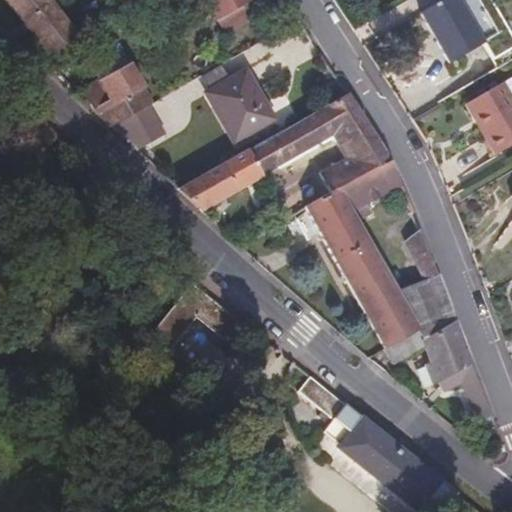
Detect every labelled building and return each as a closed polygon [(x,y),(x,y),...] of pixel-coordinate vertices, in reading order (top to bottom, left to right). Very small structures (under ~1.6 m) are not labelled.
[(3,0),(47,55),(79,36),(50,0),(3,0)] [(249,0),(248,0),(202,0),(214,21),(240,5),(249,0)] [(483,43),(458,0),(440,0),(420,12),(449,63),(483,43)] [(248,18),(240,5),(214,21),(222,34),(248,18)] [(111,127),(153,103),(145,89),(118,43),(89,60),(99,79),(81,90),(82,92),(92,110),(111,127)] [(198,78),(207,92),(230,79),(221,64),(198,78)] [(259,99),(261,98),(245,70),(243,72),(259,99)] [(152,77),(155,81),(166,75),(164,71),(152,77)] [(273,119),(261,98),(259,99),(243,72),(230,79),(207,92),(205,93),(233,143),(273,119)] [(511,99),(502,82),(471,100),(486,125),(480,128),(495,154),(511,144),(511,99)] [(390,160),(347,93),(247,149),(257,166),(275,156),(280,164),(285,161),(331,135),(340,130),(345,138),(337,143),(346,159),(318,173),(328,193),(333,190),(390,160)] [(486,125),(471,100),(466,103),(480,128),(486,125)] [(55,136),(27,105),(8,122),(37,153),(55,136)] [(331,135),(337,143),(345,138),(340,130),(331,135)] [(247,149),(177,189),(200,211),(262,175),(262,174),(257,166),(247,149)] [(275,156),(257,166),(262,174),(280,164),(275,156)] [(401,187),(390,160),(333,190),(328,193),(304,207),(324,242),(384,349),(416,330),(419,329),(397,290),(371,247),(357,220),(351,211),(366,203),(388,192),(397,211),(401,213),(412,213),(401,187)] [(371,212),(366,203),(351,211),(357,220),(371,212)] [(286,217),(283,212),(272,218),(275,223),(286,217)] [(437,275),(418,230),(405,241),(424,279),(437,275)] [(437,275),(424,279),(397,290),(419,329),(425,339),(455,321),(438,275),(437,275)] [(243,325),(191,284),(146,340),(165,355),(195,317),(228,343),(243,325)] [(416,330),(384,349),(383,349),(392,365),(424,346),(431,363),(425,365),(433,385),(438,382),(455,372),(460,383),(477,425),(490,415),(455,321),(425,339),(422,341),(416,330)] [(455,372),(438,382),(443,392),(460,383),(455,372)] [(403,451),(309,378),(298,392),(321,410),(317,415),(324,421),(328,416),(333,420),(322,432),(339,446),(338,448),(415,509),(416,508),(428,493),(444,507),(440,511),(476,511),(454,494),(455,493),(449,488),(403,451)] [(428,493),(416,508),(421,511),(440,511),(444,507),(428,493)]
